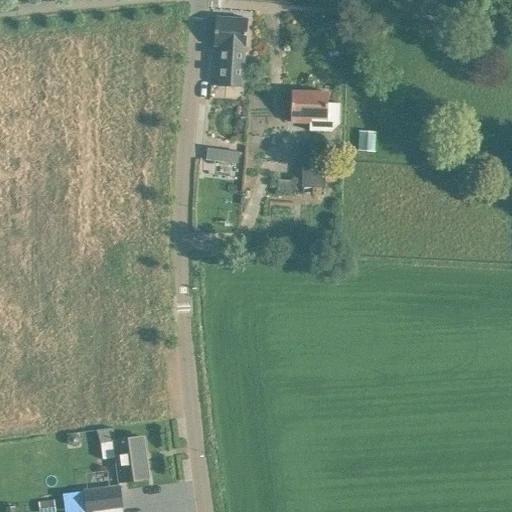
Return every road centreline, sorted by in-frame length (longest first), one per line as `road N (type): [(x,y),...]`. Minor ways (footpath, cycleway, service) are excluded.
road 1 (residential): [(182,290),(199,0)]
road 2 (unclassified): [(205,511),(182,290)]
